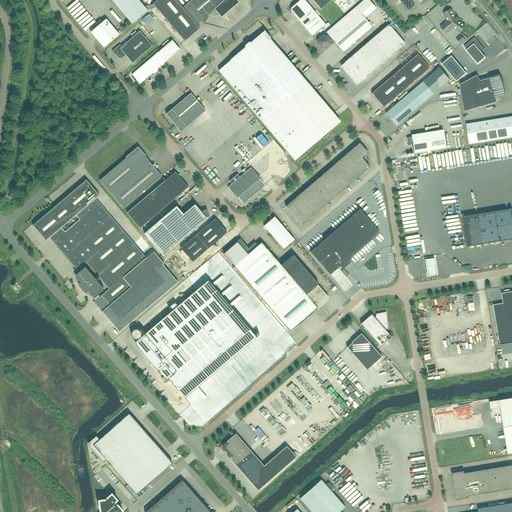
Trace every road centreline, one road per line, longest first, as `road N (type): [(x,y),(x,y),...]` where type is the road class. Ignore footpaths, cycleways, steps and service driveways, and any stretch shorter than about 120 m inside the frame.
road 1 (unclassified): [(192,445),(2,227)]
road 2 (unclassified): [(192,445),(360,297),(404,288)]
road 3 (unclassified): [(439,503),(404,288)]
road 4 (track): [(0,194),(31,48),(24,0)]
road 5 (unclassified): [(2,227),(141,108)]
road 6 (unclassified): [(404,288),(381,143),(363,121)]
road 7 (unclassified): [(141,108),(265,4)]
road 8 (unclassified): [(239,224),(363,121)]
road 9 (unclassified): [(363,121),(265,4)]
road 10 (unclassified): [(239,224),(141,108)]
road 11 (unclassified): [(141,108),(50,0)]
